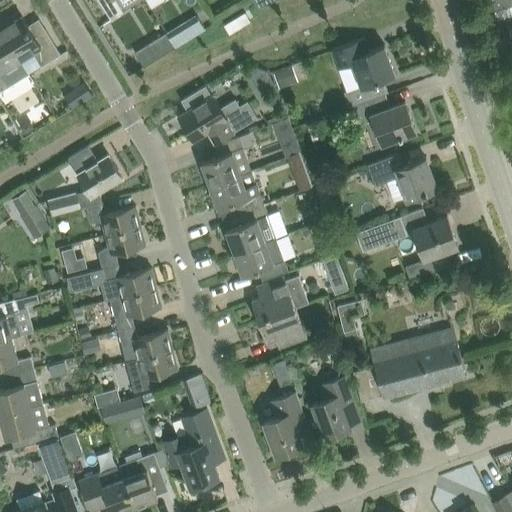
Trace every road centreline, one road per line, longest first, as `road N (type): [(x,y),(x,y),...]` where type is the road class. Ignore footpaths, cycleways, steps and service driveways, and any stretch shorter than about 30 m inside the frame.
road 1 (residential): [(274,511),(204,346),(155,163),(55,0)]
road 2 (tertiary): [(284,511),(511,426)]
road 3 (tertiary): [(511,211),(447,0)]
